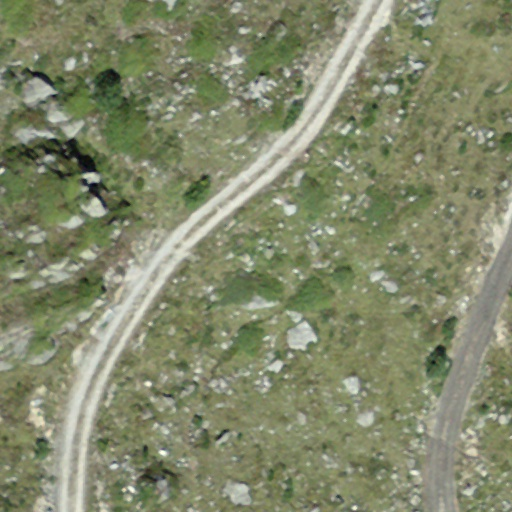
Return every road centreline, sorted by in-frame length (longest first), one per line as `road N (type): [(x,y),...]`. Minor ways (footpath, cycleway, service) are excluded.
road 1 (track): [(378,0),(331,93),(165,260),(125,321),(81,402),(72,511)]
road 2 (track): [(511,320),(465,414),(457,511)]
